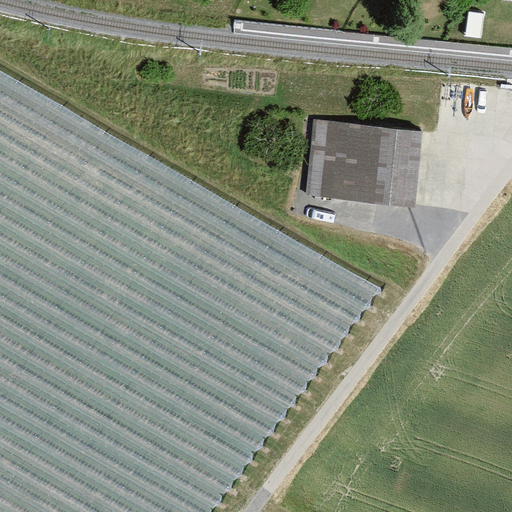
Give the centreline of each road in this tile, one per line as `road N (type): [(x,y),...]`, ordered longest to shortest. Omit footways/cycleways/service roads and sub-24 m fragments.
road 1 (track): [(438,265),(251,511)]
road 2 (unclassified): [(438,265),(511,168)]
